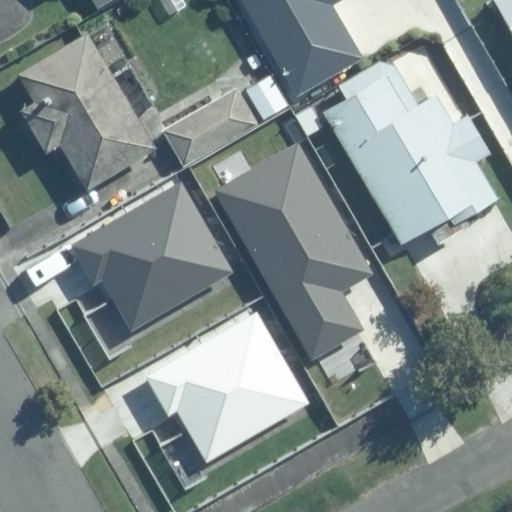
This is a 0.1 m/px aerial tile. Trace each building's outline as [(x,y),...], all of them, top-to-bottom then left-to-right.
[(59,0),(71,21),(108,0),(59,0)] [(470,30),(451,0),(391,0),(426,57),(470,30)] [(43,155),(61,146),(85,191),(168,146),(182,171),(263,127),(260,120),(288,104),(261,55),(158,111),(108,20),(17,70),(31,96),(15,104),(43,155)] [(338,90),(316,103),(400,243),(424,229),(436,248),(505,207),(478,162),(490,155),(466,115),(454,122),(434,89),(416,100),(382,45),(330,76),(338,90)] [(192,265),(147,184),(82,221),(97,247),(83,254),(99,282),(94,285),(170,419),(264,366),(220,286),(229,281),(213,253),(192,265)]
